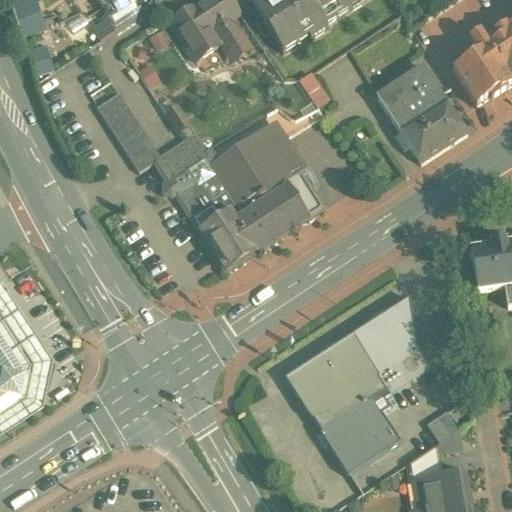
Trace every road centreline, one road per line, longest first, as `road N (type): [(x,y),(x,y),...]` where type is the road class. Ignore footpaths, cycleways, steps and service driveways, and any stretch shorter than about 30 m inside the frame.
road 1 (tertiary): [(157,387),(510,147)]
road 2 (secondary): [(0,84),(54,203),(157,387)]
road 3 (track): [(452,213),(504,511)]
road 4 (secondary): [(157,387),(0,487)]
road 5 (secondary): [(157,387),(232,511)]
